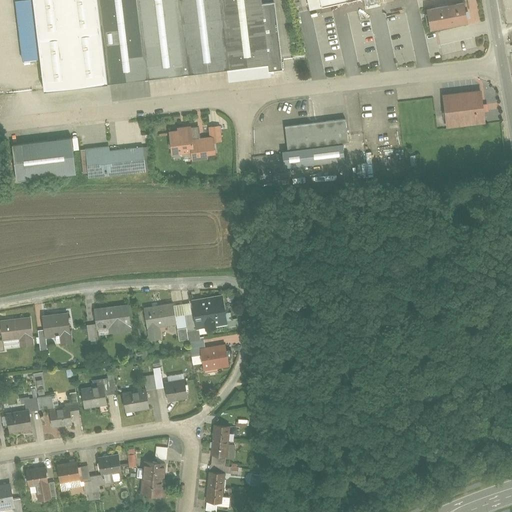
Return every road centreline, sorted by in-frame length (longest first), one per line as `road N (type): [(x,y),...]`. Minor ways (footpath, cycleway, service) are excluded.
road 1 (residential): [(0,126),(506,68)]
road 2 (residential): [(185,431),(243,370),(254,317),(251,292),(240,280),(80,285),(0,302)]
road 3 (track): [(511,326),(487,318),(388,345),(325,344),(295,334),(251,292)]
road 4 (residential): [(0,456),(185,431)]
road 5 (track): [(228,394),(321,356),(388,345)]
